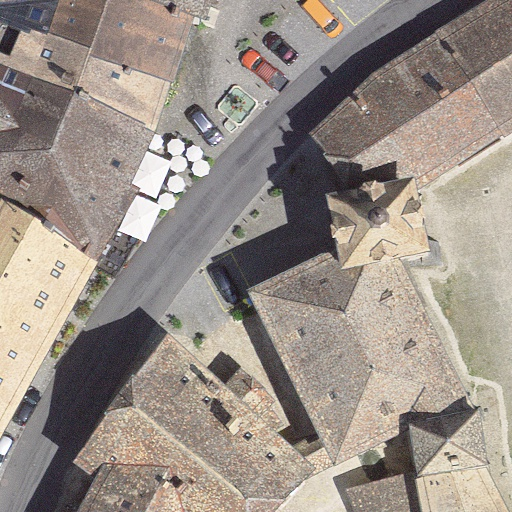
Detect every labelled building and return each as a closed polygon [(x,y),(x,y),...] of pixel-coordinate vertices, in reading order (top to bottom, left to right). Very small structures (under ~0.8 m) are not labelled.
[(0,0),(0,67),(75,102),(112,0),(0,0)] [(119,0),(112,0),(75,102),(156,138),(193,24),(119,0)] [(119,0),(193,24),(207,29),(212,15),(216,0),(119,0)] [(511,0),(491,0),(436,36),(500,140),(511,133),(511,0)] [(476,157),(500,140),(436,36),(312,138),(341,183),(351,202),(391,194),(413,190),(414,196),(448,175),(476,157)] [(131,192),(156,138),(75,102),(0,67),(0,199),(6,203),(2,210),(37,230),(101,266),(141,196),(131,192)] [(427,260),(423,238),(414,196),(413,190),(391,194),(351,202),(328,207),(335,245),(338,258),(342,277),(400,266),(427,260)] [(0,354),(38,376),(101,266),(37,230),(2,210),(0,214),(0,354)] [(478,417),(427,328),(400,266),(342,277),(338,258),(320,266),(291,278),(251,299),(331,472),(410,433),(478,417)] [(76,468),(103,487),(137,511),(277,511),(299,485),(315,474),(166,341),(126,404),(76,468)] [(0,442),(9,428),(38,376),(0,354),(0,442)] [(488,473),(479,425),(478,417),(410,433),(413,457),(416,474),(418,483),(487,474),(488,473)] [(423,511),(418,483),(416,474),(346,492),(355,511),(423,511)] [(418,483),(423,511),(505,511),(502,504),(487,474),(418,483)] [(137,511),(103,487),(84,511),(137,511)]
